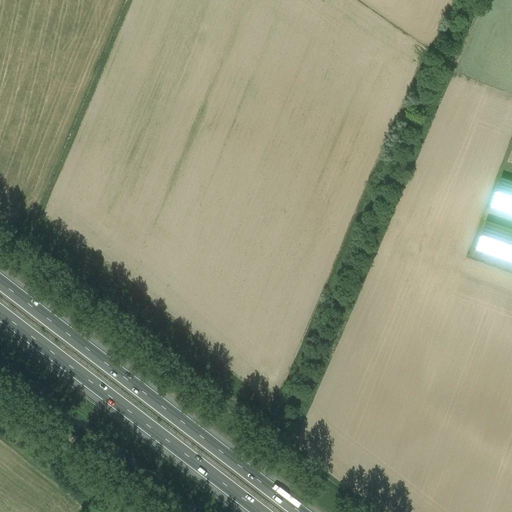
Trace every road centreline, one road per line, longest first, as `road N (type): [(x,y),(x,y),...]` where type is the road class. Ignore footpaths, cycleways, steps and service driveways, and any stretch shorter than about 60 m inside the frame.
road 1 (motorway): [(302,511),(0,280)]
road 2 (motorway): [(0,314),(257,511)]
